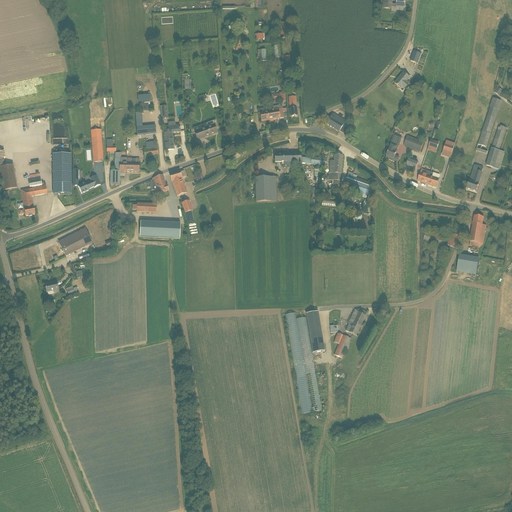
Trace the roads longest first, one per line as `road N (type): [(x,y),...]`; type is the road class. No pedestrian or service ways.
road 1 (unclassified): [(0,239),(273,132),(317,130)]
road 2 (tertiary): [(87,511),(42,401),(9,280)]
road 3 (unclassified): [(511,214),(422,188),(317,130)]
road 4 (unclassified): [(317,130),(326,111),(366,92),(404,51),(416,0)]
road 5 (track): [(330,369),(313,511)]
